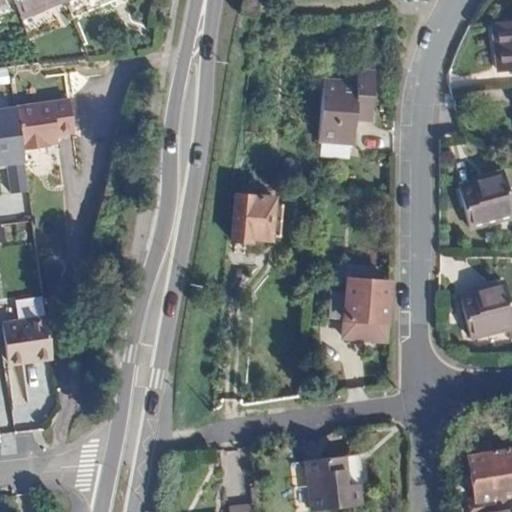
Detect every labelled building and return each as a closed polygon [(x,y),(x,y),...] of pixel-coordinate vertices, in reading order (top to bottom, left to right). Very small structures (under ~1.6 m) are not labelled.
[(16,0),(24,17),(64,0),(16,0)] [(511,19),(494,22),(496,72),(511,70),(511,19)] [(321,79),(316,141),(352,143),(355,110),(371,111),(374,70),(357,69),(356,81),(321,79)] [(70,98),(16,106),(22,151),(42,148),(42,143),(50,142),(57,141),(56,134),(73,131),(70,98)] [(250,105),(246,143),(256,144),(259,119),(269,119),(269,107),(250,105)] [(494,176),(496,221),(511,217),(511,200),(505,173),(494,176)] [(461,188),(471,227),(496,221),(494,176),(474,180),(475,184),(461,188)] [(237,195),(232,240),(250,242),(251,238),(270,239),(271,235),(279,235),(281,206),(274,205),(274,198),(237,195)] [(328,291),(326,317),(384,323),(387,283),(347,279),(346,292),(328,291)] [(459,296),(469,336),(511,325),(511,316),(504,282),(471,290),(472,293),(459,296)] [(32,321),(32,300),(6,301),(7,322),(32,321)] [(4,329),(9,365),(35,361),(35,367),(53,365),(47,324),(4,329)] [(35,361),(9,365),(10,370),(35,367),(35,361)] [(511,450),(466,457),(473,500),(475,499),(477,511),(484,511),(511,507),(511,450)] [(303,463),(308,511),(325,511),(359,509),(357,488),(346,489),(342,459),(303,463)] [(466,501),(468,511),(477,511),(475,499),(473,500),(466,501)]
